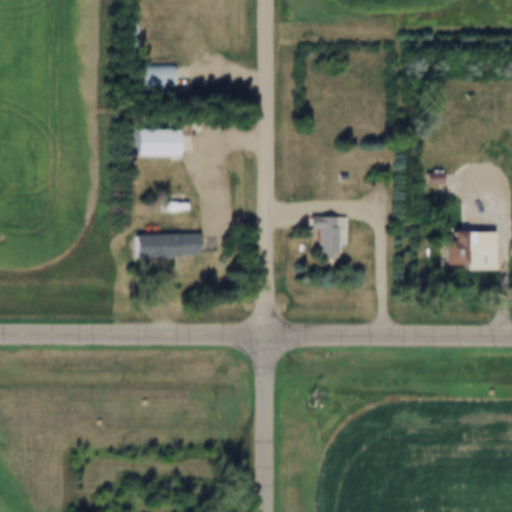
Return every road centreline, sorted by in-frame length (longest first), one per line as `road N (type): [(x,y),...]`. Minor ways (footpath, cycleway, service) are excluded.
road 1 (secondary): [(0,333),(511,333)]
road 2 (residential): [(272,332),(271,0)]
road 3 (residential): [(271,511),(272,332)]
